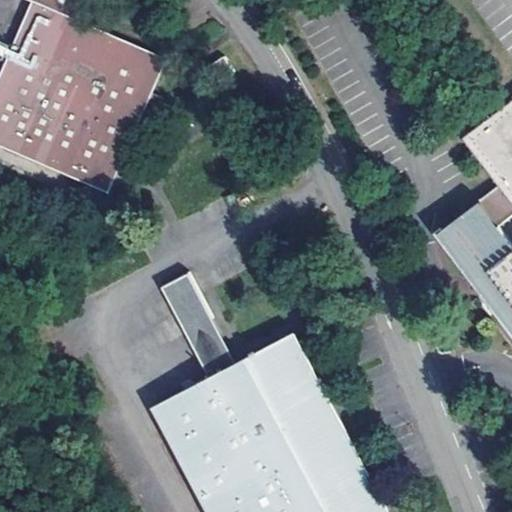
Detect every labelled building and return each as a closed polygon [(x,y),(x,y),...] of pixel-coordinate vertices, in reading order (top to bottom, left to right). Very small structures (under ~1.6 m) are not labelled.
[(34,0),(37,1),(0,84),(0,143),(113,193),(124,167),(154,97),(171,57),(98,25),(82,18),(90,0),(34,0)] [(206,97),(237,78),(225,58),(194,77),(206,97)] [(499,191),(439,242),(489,301),(511,329),(511,104),(462,145),(499,191)] [(169,291),(194,336),(221,321),(197,276),(169,291)] [(246,365),(221,321),(194,336),(219,380),(246,365)] [(222,511),(399,511),(378,469),(369,474),(363,463),(372,458),(332,387),(323,392),(316,380),(325,375),(302,334),(246,365),(219,380),(166,410),(222,511)] [(323,392),(332,387),(325,375),(316,380),(323,392)] [(369,474),(378,469),(372,458),(363,463),(369,474)]
